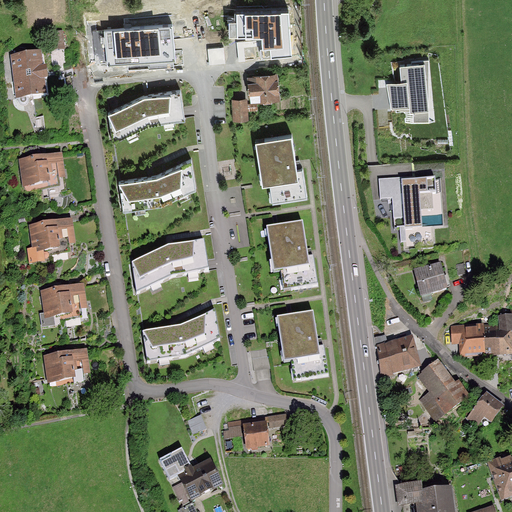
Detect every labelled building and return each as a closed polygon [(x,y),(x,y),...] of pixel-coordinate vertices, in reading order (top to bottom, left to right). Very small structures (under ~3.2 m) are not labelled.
[(265,58),(292,57),(291,12),(236,14),(237,40),(264,39),(265,58)] [(200,14),(176,15),(177,41),(200,40),(200,14)] [(108,66),(175,62),(173,27),(106,31),(108,66)] [(52,51),(63,50),(62,33),(51,34),(52,51)] [(209,65),(226,63),(224,48),(207,50),(209,65)] [(43,69),(41,54),(11,57),(16,100),(45,96),(44,82),(47,82),(46,69),(43,69)] [(429,103),(430,58),(411,60),(412,62),(400,62),(402,78),(387,82),(391,108),(396,108),(397,112),(413,110),(429,109),(429,103)] [(249,101),(277,100),(276,74),(248,75),(249,101)] [(183,117),(180,90),(144,95),(107,114),(111,141),(149,122),(183,117)] [(232,120),(247,119),(246,100),(232,100),(232,120)] [(429,109),(413,110),(413,121),(429,121),(429,109)] [(292,163),(289,137),(254,141),(261,185),(268,183),(271,203),(305,198),(301,169),(293,170),(292,163)] [(25,187),(25,192),(61,187),(60,179),(66,178),(62,154),(19,160),(23,188),(25,187)] [(194,188),(190,159),(155,176),(119,182),(123,210),(163,204),(194,188)] [(436,180),(436,178),(416,180),(416,177),(378,179),(380,200),(392,199),(394,219),(404,218),(405,227),(400,227),(401,242),(406,242),(405,229),(422,228),(421,215),(443,213),(441,179),(436,180)] [(29,226),(33,253),(42,252),(43,257),(71,253),(70,246),(77,245),(73,220),(29,226)] [(305,259),(300,226),(266,231),(272,274),(280,273),(283,292),(317,287),(312,258),(305,259)] [(207,270),(204,243),(168,248),(131,268),(135,295),(173,276),(207,270)] [(421,297),(448,290),(441,263),(414,270),(421,297)] [(40,291),(44,314),(40,314),(42,328),(87,321),(85,310),(88,309),(84,284),(40,291)] [(218,342),(215,313),(180,330),(144,336),(147,364),(187,358),(218,342)] [(511,314),(498,316),(498,324),(500,356),(511,355),(511,314)] [(316,350),(311,317),(277,321),(283,365),(291,364),(294,383),(327,378),(323,349),(316,350)] [(484,325),(486,357),(500,356),(498,324),(484,325)] [(460,358),(486,357),(484,325),(451,326),(452,345),(459,345),(460,358)] [(394,374),(421,367),(413,336),(388,343),(386,335),(374,338),(375,346),(378,346),(381,379),(394,376),(394,374)] [(44,356),(49,383),(50,383),(51,387),(91,381),(90,375),(91,375),(87,349),(44,356)] [(270,367),(269,357),(255,359),(256,368),(270,367)] [(437,423),(471,398),(459,381),(456,384),(439,360),(421,373),(422,373),(418,377),(430,393),(421,400),(437,423)] [(492,424),(505,406),(487,392),(467,420),(478,428),(485,418),(492,424)] [(194,432),(204,428),(199,415),(189,419),(194,432)] [(286,415),(268,417),(269,423),(270,429),(288,427),(286,415)] [(269,423),(268,417),(228,422),(229,428),(243,426),(267,423),(267,424),(269,423)] [(243,426),(245,437),(246,450),(270,447),(267,424),(267,423),(243,426)] [(303,439),(300,425),(293,427),(296,441),(303,439)] [(245,437),(243,426),(229,428),(229,431),(223,431),(224,440),(245,437)] [(178,476),(193,468),(182,449),(160,460),(170,480),(178,476)] [(485,461),(501,502),(511,498),(511,454),(503,458),(502,455),(485,461)] [(193,468),(178,476),(181,483),(188,496),(191,502),(224,485),(210,459),(193,468)] [(456,511),(453,486),(423,490),(422,482),(395,486),(398,507),(416,505),(417,511),(456,511)] [(188,496),(181,483),(173,487),(181,503),(183,506),(189,502),(187,497),(188,496)] [(181,511),(196,511),(192,503),(180,509),(181,511)]
